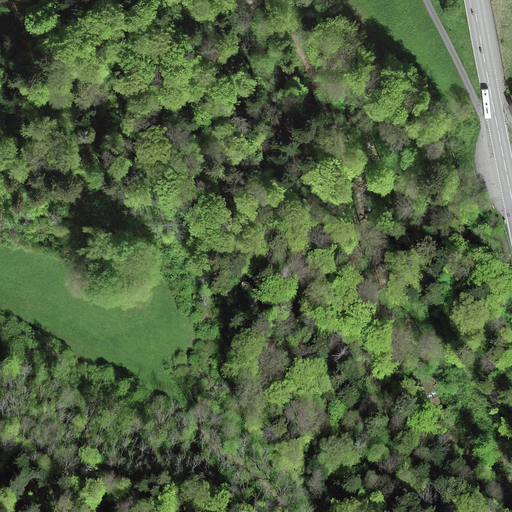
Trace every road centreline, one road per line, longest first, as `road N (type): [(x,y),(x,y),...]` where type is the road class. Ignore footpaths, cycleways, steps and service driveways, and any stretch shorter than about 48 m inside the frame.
road 1 (track): [(422,511),(395,471),(371,390),(347,236),(344,158),(311,70),(270,0)]
road 2 (primary): [(473,0),(511,199)]
road 3 (track): [(426,0),(498,133)]
road 4 (track): [(279,511),(265,486),(174,405)]
